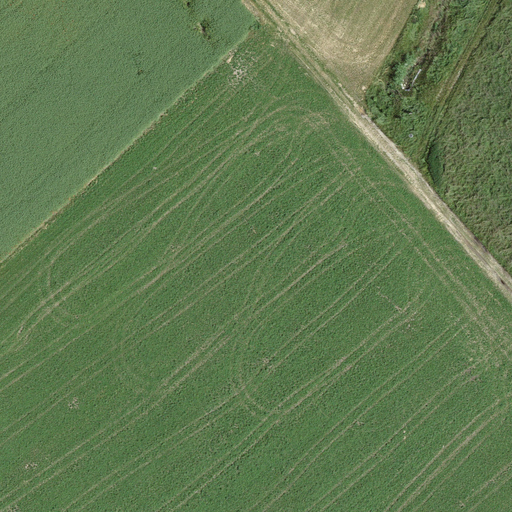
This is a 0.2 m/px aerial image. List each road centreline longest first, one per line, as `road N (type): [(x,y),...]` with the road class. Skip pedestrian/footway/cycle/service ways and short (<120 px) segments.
road 1 (track): [(262,0),(511,282)]
road 2 (track): [(490,0),(409,168)]
